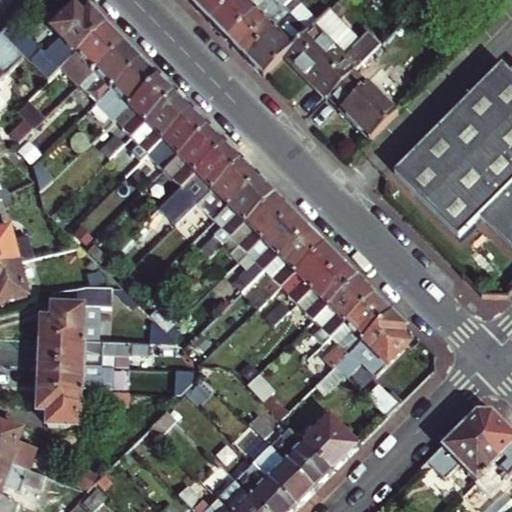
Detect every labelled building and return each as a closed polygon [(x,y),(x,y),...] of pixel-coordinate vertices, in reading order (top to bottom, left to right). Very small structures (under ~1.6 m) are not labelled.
[(199,0),(194,6),(211,24),(235,0),(199,0)] [(235,0),(211,24),(229,42),(259,12),(251,4),(255,0),(235,0)] [(270,0),(259,12),(229,42),(247,60),(291,17),(291,16),(283,9),(291,0),(270,0)] [(255,0),(251,4),(259,12),(270,0),(255,0)] [(321,4),(316,0),(307,0),(297,10),(306,19),(321,4)] [(107,26),(91,11),(84,18),(75,9),(53,30),(74,51),(69,56),(73,60),(77,56),(107,26)] [(301,27),(291,17),(247,60),(265,78),(286,57),(294,48),(287,41),(301,27)] [(294,48),(286,57),(328,99),(329,98),(354,73),(382,45),(369,32),(350,51),(341,42),(352,32),(340,20),(329,30),(321,21),(308,34),(294,48)] [(13,24),(1,36),(25,60),(49,84),(60,72),(13,24)] [(124,44),(107,26),(77,56),(84,63),(71,77),(81,87),(95,74),(124,44)] [(308,34),(301,27),(287,41),(294,48),(308,34)] [(0,37),(0,84),(25,60),(1,36),(0,37)] [(124,44),(95,74),(102,81),(88,95),(98,105),(112,91),(142,62),(124,44)] [(142,62),(112,91),(120,99),(106,113),(116,123),(160,80),(142,62)] [(511,71),(505,64),(396,173),(461,238),(481,217),(511,247),(511,71)] [(370,141),(399,113),(370,84),(368,86),(354,73),(329,98),(343,111),(341,113),(370,141)] [(176,96),(160,80),(116,123),(132,140),(147,125),(176,96)] [(59,109),(74,94),(65,86),(51,100),(59,109)] [(112,91),(98,105),(106,113),(120,99),(112,91)] [(176,96),(147,125),(156,134),(141,149),(150,157),(164,143),(193,114),(176,96)] [(69,118),(77,126),(91,112),(83,104),(69,118)] [(181,159),(209,130),(193,114),(164,143),(172,151),(158,165),(166,174),(181,159)] [(36,132),(27,123),(12,137),(21,147),(36,132)] [(147,125),(132,140),(141,149),(156,134),(147,125)] [(226,147),(209,130),(181,159),(188,167),(174,181),(183,190),(197,176),(226,147)] [(111,161),(125,147),(117,139),(102,153),(111,161)] [(172,151),(164,143),(150,157),(158,165),(172,151)] [(226,147),(197,176),(205,184),(191,198),(199,207),(243,164),(226,147)] [(128,179),(142,165),(134,156),(120,171),(128,179)] [(188,167),(181,159),(166,174),(174,181),(188,167)] [(199,207),(216,223),(259,180),(243,164),(199,207)] [(22,173),(5,191),(10,196),(33,185),(34,185),(22,173)] [(197,176),(183,190),(191,198),(205,184),(197,176)] [(232,240),(275,197),(259,180),(216,223),(232,240)] [(0,200),(10,196),(5,191),(0,186),(0,200)] [(249,257),(264,242),(292,213),(275,197),(232,240),(249,257)] [(0,201),(0,270),(21,265),(6,199),(0,201)] [(178,229),(192,214),(184,206),(170,220),(178,229)] [(292,213),(264,242),(272,250),(257,265),(236,287),(245,295),(266,274),(281,259),(309,231),(292,213)] [(326,247),(309,231),(281,259),(288,267),(274,282),(282,290),(297,276),(326,247)] [(210,262),(225,247),(216,239),(202,253),(210,262)] [(272,250),(264,242),(249,257),(257,265),(272,250)] [(299,307),(342,263),(326,247),(297,276),(305,284),(290,298),(299,307)] [(57,257),(39,261),(42,272),(60,269),(57,257)] [(288,267),(281,259),(266,274),(274,282),(288,267)] [(359,280),(342,263),(299,307),(316,324),(359,280)] [(21,265),(0,270),(0,306),(29,300),(23,271),(29,269),(28,264),(21,265)] [(297,276),(282,290),(290,298),(305,284),(297,276)] [(376,297),(359,280),(316,324),(332,340),(333,339),(346,326),(376,297)] [(261,312),(275,298),(267,289),(253,304),(261,312)] [(89,293),(55,299),(54,324),(45,324),(44,344),(92,346),(92,340),(86,340),(86,312),(114,312),(114,294),(89,293)] [(376,297),(346,326),(354,334),(341,346),(342,348),(326,363),(336,373),(340,369),(356,352),(359,349),(394,314),(376,297)] [(278,328),(292,314),(283,306),(270,320),(278,328)] [(409,329),(394,314),(359,349),(363,352),(368,348),(388,368),(411,345),(402,336),(409,329)] [(346,326),(333,339),(341,346),(354,334),(346,326)] [(159,328),(159,349),(182,349),(159,328)] [(311,362),(325,347),(317,339),(303,353),(311,362)] [(92,346),(44,344),(43,368),(86,370),(86,360),(105,361),(105,359),(133,360),(134,348),(92,346)] [(363,352),(359,349),(356,352),(362,359),(380,376),(388,368),(368,348),(363,352)] [(362,359),(356,352),(340,369),(346,375),(362,359)] [(86,370),(43,368),(42,391),(89,394),(109,395),(131,396),(132,384),(104,382),(104,381),(86,380),(86,370)] [(381,385),(369,398),(389,419),(402,406),(381,385)] [(89,394),(42,391),(41,413),(50,414),(49,428),(80,429),(82,400),(89,400),(89,394)] [(131,396),(109,395),(108,407),(131,409),(131,408),(131,400),(131,396)] [(267,406),(285,424),(292,417),(274,399),(267,406)] [(143,401),(131,400),(131,408),(142,408),(143,401)] [(459,463),(480,485),(493,498),(511,479),(511,433),(508,429),(493,416),(478,416),(430,463),(444,478),(459,463)] [(252,427),(266,441),(275,432),(261,418),(252,427)] [(332,419),(306,445),(334,474),(360,448),(332,419)] [(0,460),(48,479),(52,467),(34,460),(37,450),(21,444),(25,434),(0,424),(0,460)] [(297,451),(305,444),(291,430),(284,438),(297,451)] [(243,436),(234,445),(248,459),(257,450),(243,436)] [(306,445),(305,444),(297,451),(284,438),(273,448),(316,492),(334,474),(306,445)] [(299,509),(316,492),(273,448),(255,466),(269,479),(299,509)] [(225,454),(217,462),(231,476),(239,468),(225,454)] [(44,490),(48,479),(0,460),(0,511),(1,511),(17,511),(20,505),(1,498),(5,488),(21,495),(26,483),(44,490)] [(255,466),(249,473),(262,486),(269,479),(255,466)] [(199,480),(220,501),(231,511),(266,511),(251,497),(244,504),(231,491),(228,493),(222,486),(223,485),(208,471),(199,480)] [(251,497),(266,511),(296,511),(299,509),(269,479),(262,486),(249,473),(238,483),(251,497)] [(238,483),(231,491),(244,504),(251,497),(238,483)] [(231,511),(220,501),(209,511),(231,511)]
